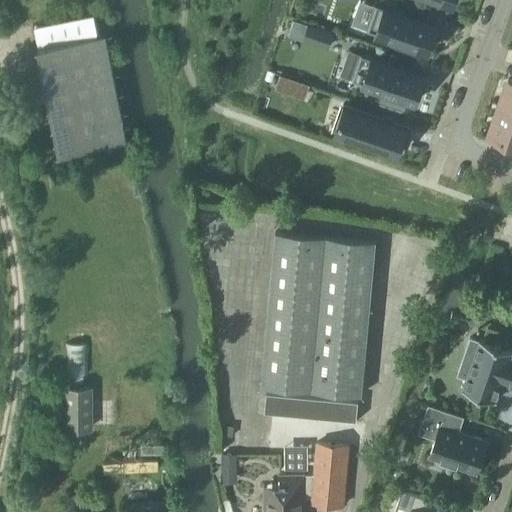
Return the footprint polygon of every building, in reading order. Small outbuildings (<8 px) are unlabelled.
[(414,50),(415,46),(427,51),(429,47),(432,48),(438,30),(435,29),(436,25),(376,5),(367,30),(396,40),(394,44),(414,50)] [(303,38),(308,25),(293,20),(288,33),(303,38)] [(303,38),(328,47),(333,33),(308,25),(303,38)] [(54,153),(123,140),(102,33),(33,47),(54,153)] [(372,58),(360,55),(352,79),(363,83),(363,84),(382,90),(378,101),(404,110),(407,99),(414,101),(416,97),(419,98),(425,81),(422,80),(423,76),(372,58)] [(309,84),(279,74),(274,88),(303,99),(309,84)] [(498,104),(497,105),(511,110),(511,80),(508,79),(504,90),(502,89),(497,104),(498,104)] [(352,134),(365,138),(364,141),(383,148),(382,149),(399,155),(403,143),(401,142),(406,126),(347,105),(338,132),(351,137),(352,134)] [(511,110),(497,105),(497,107),(496,107),(491,121),(493,121),(490,132),(511,140),(511,110)] [(260,385),(361,394),(376,240),(275,230),(260,385)] [(463,390),(495,401),(502,380),(509,383),(508,385),(511,386),(511,356),(510,356),(511,351),(480,340),(479,340),(469,337),(464,353),(474,357),(463,390)] [(87,372),(86,341),(69,342),(70,372),(87,372)] [(91,436),(91,386),(60,386),(61,437),(91,436)] [(266,389),(264,414),(356,422),(358,398),(266,389)] [(428,404),(422,421),(439,427),(435,438),(429,455),(476,472),(487,441),(458,431),(464,416),(428,404)] [(304,511),(304,497),(312,497),(311,502),(312,502),(336,504),(343,505),(348,445),(327,443),(316,442),(314,474),(279,474),(279,486),(264,486),(263,511),(304,511)] [(236,469),(236,454),(221,455),(221,469),(236,469)] [(398,469),(394,480),(400,482),(404,471),(398,469)] [(410,511),(440,511),(444,504),(402,490),(396,506),(411,511),(410,511)] [(123,511),(165,511),(164,497),(122,502),(123,511)]
